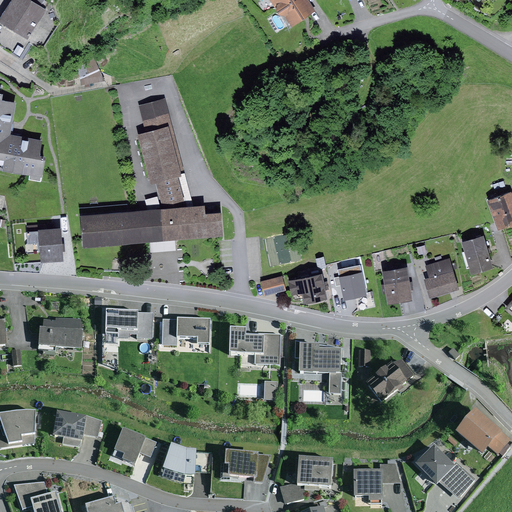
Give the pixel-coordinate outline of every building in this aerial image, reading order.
[(11,0),(0,17),(0,44),(23,60),(33,45),(27,41),(47,10),(41,6),(30,0),(11,0)] [(269,0),(279,15),(285,16),(292,27),(316,11),(308,0),(269,0)] [(79,70),(81,85),(105,81),(98,65),(79,70)] [(3,94),(0,92),(0,169),(30,175),(29,179),(41,181),(46,156),(40,155),(43,141),(10,135),(16,102),(2,100),(3,94)] [(80,215),(83,247),(150,241),(175,239),(223,235),(221,212),(205,213),(205,206),(194,207),(187,207),(178,177),(182,176),(181,174),(180,170),(184,170),(166,98),(139,105),(145,133),(139,135),(150,183),(156,182),(164,209),(80,215)] [(185,173),(181,174),(182,176),(178,177),(187,207),(194,207),(185,173)] [(511,193),(511,192),(488,201),(499,229),(511,224),(511,193)] [(27,232),(26,232),(27,244),(39,243),(40,262),(63,260),(61,228),(39,229),(39,231),(27,232)] [(484,236),(462,242),(471,274),(493,268),(484,236)] [(175,239),(150,241),(151,252),(176,250),(175,239)] [(425,245),(417,247),(419,256),(427,254),(425,245)] [(324,257),(316,259),(318,269),(326,267),(324,257)] [(424,279),(430,298),(459,290),(450,258),(426,266),(429,278),(424,279)] [(345,275),(339,276),(344,300),(367,296),(361,264),(344,267),(345,275)] [(407,267),(383,271),(388,304),(412,300),(407,267)] [(322,274),(288,280),(291,296),(303,293),(305,302),(326,299),(322,274)] [(286,291),(283,277),(261,282),(265,296),(286,291)] [(153,315),(106,314),(106,336),(119,336),(119,340),(152,341),(153,315)] [(40,332),(39,348),(82,351),(84,334),(81,334),(82,322),(56,320),(56,323),(44,322),(43,332),(40,332)] [(211,323),(163,321),(161,347),(177,348),(178,341),(198,342),(197,347),(210,347),(211,323)] [(246,331),(230,331),(229,358),(239,358),(239,370),(281,370),(282,336),(265,336),(265,341),(246,340),(246,331)] [(319,347),(295,343),(295,361),(299,361),(300,376),(330,377),(329,395),(341,396),(342,375),(341,375),(341,352),(320,352),(319,347)] [(453,350),(449,354),(456,361),(460,357),(453,350)] [(21,352),(11,353),(13,368),(23,367),(21,352)] [(371,352),(360,352),(359,369),(370,370),(371,352)] [(366,388),(382,407),(407,386),(406,385),(415,378),(401,361),(392,368),(391,367),(366,388)] [(278,384),(265,384),(264,403),(277,403),(278,384)] [(510,440),(474,410),(454,434),(482,457),(489,449),(498,456),(510,440)] [(18,416),(0,417),(0,450),(35,445),(36,415),(18,416)] [(87,421),(57,416),(53,439),(64,441),(63,446),(80,449),(81,444),(83,444),(84,437),(87,421)] [(87,418),(87,421),(84,437),(98,439),(102,423),(87,418)] [(145,441),(124,432),(113,458),(123,462),(123,463),(135,468),(140,455),(145,441)] [(451,439),(448,442),(455,448),(457,445),(451,439)] [(146,440),(145,441),(140,455),(151,459),(157,445),(146,440)] [(172,448),(163,472),(175,476),(185,479),(195,480),(196,473),(196,453),(188,453),(172,448)] [(453,468),(435,448),(416,466),(437,487),(439,486),(455,470),(453,468)] [(213,454),(196,453),(196,473),(212,474),(213,454)] [(272,457),(226,455),(225,466),(221,466),(221,481),(241,483),(241,481),(254,482),(254,484),(263,485),(272,457)] [(333,464),(299,461),(298,486),(297,488),(305,489),(331,491),(333,464)] [(456,464),(453,468),(455,470),(439,486),(458,501),(476,481),(456,464)] [(382,466),(382,474),(383,486),(401,486),(395,466),(382,466)] [(382,474),(354,474),(354,500),(369,500),(369,505),(383,504),(383,486),(382,474)] [(45,485),(14,487),(23,510),(33,508),(33,511),(61,511),(56,495),(48,498),(45,485)] [(297,488),(298,486),(291,486),(280,489),(285,507),(304,501),(305,489),(297,488)] [(113,497),(115,500),(117,508),(122,507),(123,511),(132,511),(131,505),(113,497)] [(115,500),(85,509),(86,511),(123,511),(122,507),(117,508),(115,500)]
